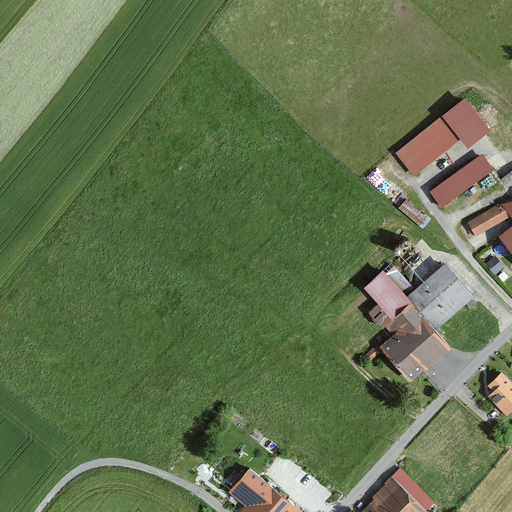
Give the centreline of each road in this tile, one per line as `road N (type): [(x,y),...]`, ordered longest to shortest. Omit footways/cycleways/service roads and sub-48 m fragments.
road 1 (residential): [(511,329),(340,511)]
road 2 (track): [(170,474),(123,459),(98,461),(65,478),(40,511)]
